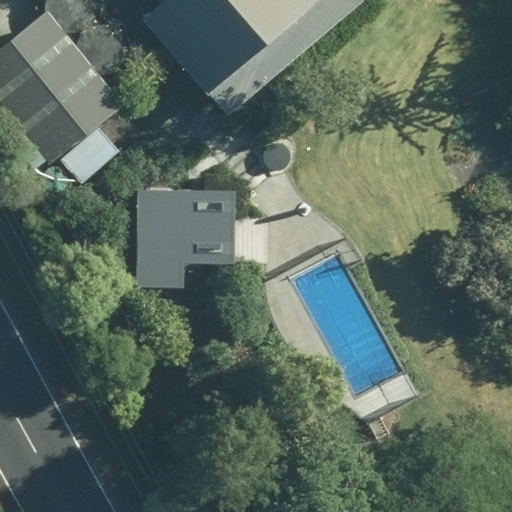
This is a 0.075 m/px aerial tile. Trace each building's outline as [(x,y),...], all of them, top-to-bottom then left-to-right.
[(23,0),(0,0),(0,18),(37,62),(60,42),(23,0)] [(150,0),(154,4),(134,22),(220,119),(355,0),(150,0)] [(37,62),(0,18),(0,77),(8,87),(37,62)] [(123,29),(77,26),(73,84),(119,87),(123,29)] [(188,189),(135,187),(130,290),(182,292),(188,189)]
